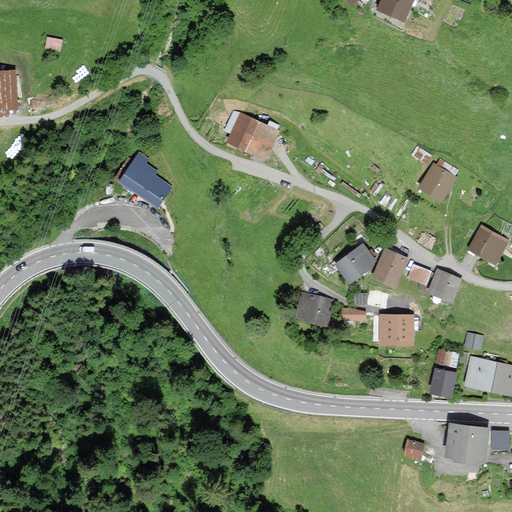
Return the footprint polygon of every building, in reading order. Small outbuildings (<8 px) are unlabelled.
[(411,0),(377,0),(375,5),(403,18),(411,0)] [(63,48),(65,36),(50,33),(47,45),(63,48)] [(14,73),(0,74),(0,117),(8,117),(7,109),(16,109),(14,73)] [(239,111),(227,139),(264,154),(276,127),(239,111)] [(139,154),(121,181),(159,206),(171,188),(154,177),(156,172),(145,165),(148,161),(139,154)] [(456,178),(433,163),(418,186),(441,201),(456,178)] [(479,224),(467,248),(495,264),(508,240),(479,224)] [(361,244),(336,261),(350,281),(375,264),(361,244)] [(385,248),(374,275),(396,285),(408,257),(385,248)] [(412,263),(408,275),(427,282),(431,271),(412,263)] [(462,279),(437,269),(428,291),(453,301),(462,279)] [(389,292),(370,288),(366,303),(386,308),(389,292)] [(331,298),(301,291),(295,315),(325,323),(331,298)] [(368,311),(342,309),(342,317),(368,318),(368,311)] [(415,314),(379,314),(379,340),(415,340),(415,314)] [(469,333),(467,344),(481,346),(483,336),(469,333)] [(439,348),(436,361),(458,365),(460,353),(439,348)] [(497,360),(471,354),(464,384),(491,390),(497,360)] [(511,363),(497,360),(491,390),(511,394),(511,363)] [(457,371),(435,366),(429,389),(452,394),(457,371)] [(488,426),(451,422),(448,451),(455,451),(454,456),(473,458),(474,455),(485,457),(488,426)] [(508,431),(493,431),(492,445),(508,446),(508,431)] [(424,442),(409,438),(405,453),(421,456),(424,442)]
